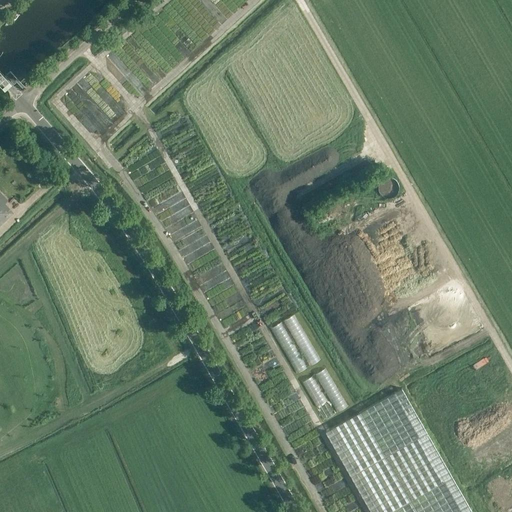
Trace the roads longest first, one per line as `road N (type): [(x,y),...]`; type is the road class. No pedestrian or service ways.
road 1 (tertiary): [(296,511),(162,278),(22,102)]
road 2 (unknown): [(298,0),(393,162)]
